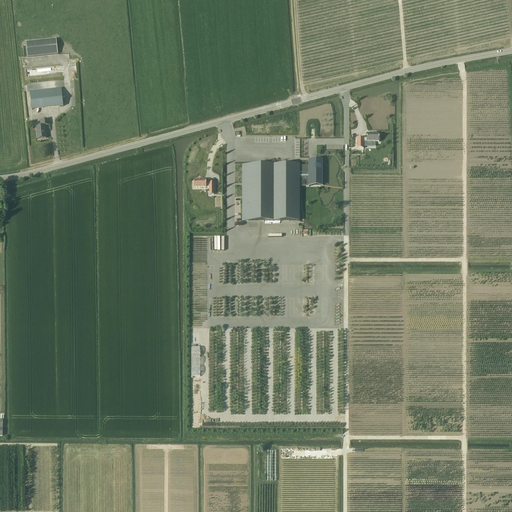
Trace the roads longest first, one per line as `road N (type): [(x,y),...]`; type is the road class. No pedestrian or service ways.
road 1 (tertiary): [(0,178),(385,76),(511,51)]
road 2 (unknown): [(459,60),(463,511)]
road 3 (unknown): [(344,511),(346,268),(337,90)]
